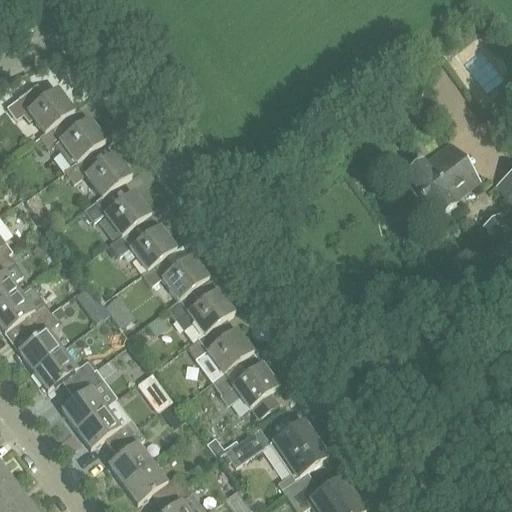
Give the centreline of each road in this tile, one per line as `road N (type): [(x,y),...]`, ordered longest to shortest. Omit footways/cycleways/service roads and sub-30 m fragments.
road 1 (tertiary): [(421,511),(67,32)]
road 2 (residential): [(79,511),(0,404)]
